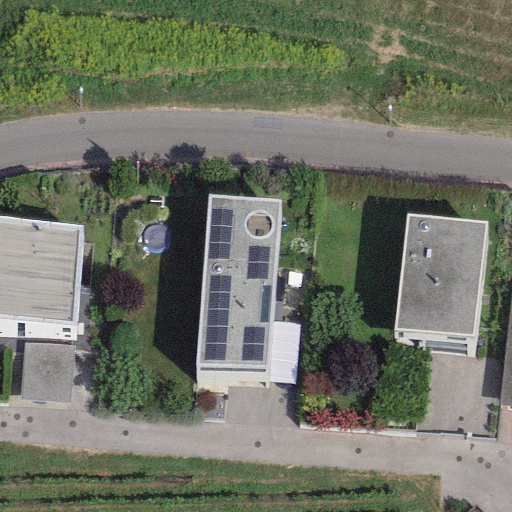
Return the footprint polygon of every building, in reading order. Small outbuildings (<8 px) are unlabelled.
[(278,201),(206,197),(194,372),(265,373),(269,323),(278,201)] [(484,223),(405,215),(392,331),(474,336),(484,223)] [(80,227),(0,217),(0,320),(73,326),(80,227)] [(498,406),(511,407),(511,286),(510,287),(498,406)] [(298,324),(269,323),(265,373),(265,382),(292,384),(298,324)] [(19,400),(66,403),(70,348),(23,345),(19,400)]
